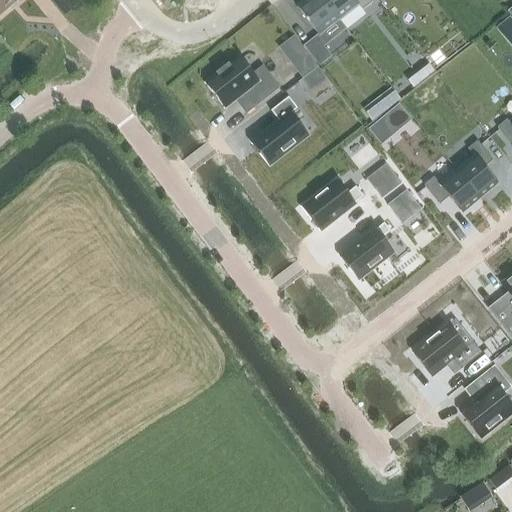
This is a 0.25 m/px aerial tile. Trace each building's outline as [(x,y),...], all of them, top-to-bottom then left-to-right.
[(0,0),(0,13),(15,0),(0,0)] [(308,0),(296,10),(318,39),(338,23),(320,0),(308,0)] [(320,0),(338,23),(357,7),(362,13),(372,5),(368,0),(320,0)] [(319,66),(329,57),(322,48),(314,38),(304,47),(311,57),(319,66)] [(202,82),(221,107),(242,92),(252,106),(276,88),(260,66),(250,73),(237,56),(202,82)] [(426,63),(405,79),(412,88),(433,72),(426,63)] [(297,83),(305,93),(324,78),(316,69),(297,83)] [(278,123),(250,144),(268,167),(307,136),(290,115),(296,110),(287,98),(270,112),(278,123)] [(388,133),(378,119),(367,129),(377,142),(388,133)] [(511,130),(505,124),(499,130),(511,143),(511,130)] [(475,158),(457,174),(478,198),(494,184),(481,169),(490,162),(476,146),(469,151),(475,158)] [(433,181),(426,187),(439,204),(449,196),(462,211),(478,198),(457,174),(440,188),(433,181)] [(400,184),(392,175),(373,190),(381,199),(400,184)] [(301,209),(319,232),(363,198),(355,188),(346,194),(337,182),(301,209)] [(387,206),(394,216),(413,201),(405,192),(387,206)] [(339,258),(357,281),(392,253),(381,239),(389,233),(383,224),(339,258)] [(511,296),(501,305),(511,318),(511,274),(502,283),(511,296)] [(464,349),(447,327),(412,354),(431,378),(452,361),(459,371),(480,354),(472,343),(464,349)] [(494,367),(470,385),(480,398),(473,404),(459,414),(479,439),(511,413),(511,409),(501,396),(511,388),(494,367)] [(475,495),(482,506),(493,499),(486,488),(475,495)]
